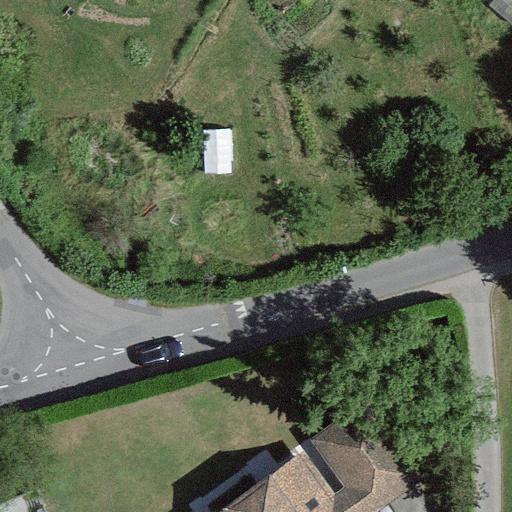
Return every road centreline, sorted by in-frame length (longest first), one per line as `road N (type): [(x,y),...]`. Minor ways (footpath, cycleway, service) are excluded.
road 1 (residential): [(81,360),(511,239)]
road 2 (residential): [(81,360),(0,242)]
